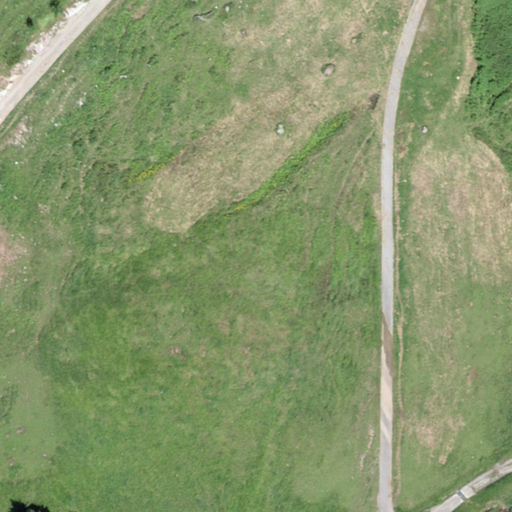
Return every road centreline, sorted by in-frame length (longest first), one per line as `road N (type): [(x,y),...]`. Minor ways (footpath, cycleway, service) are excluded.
road 1 (track): [(421,0),(388,127),(387,511)]
road 2 (track): [(0,112),(103,0)]
